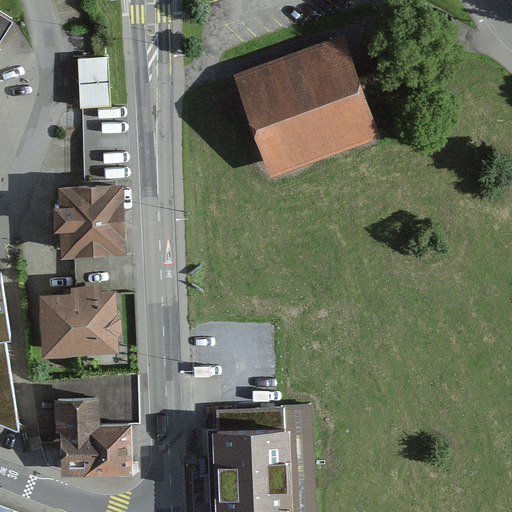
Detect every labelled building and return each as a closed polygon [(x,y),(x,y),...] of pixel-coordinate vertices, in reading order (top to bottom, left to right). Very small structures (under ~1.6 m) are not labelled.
[(0,45),(12,27),(0,19),(0,45)] [(345,30),(234,70),(271,171),(381,132),(345,30)] [(110,55),(79,56),(82,107),(112,106),(110,55)] [(133,182),(75,186),(80,250),(138,246),(133,182)] [(0,266),(0,414),(19,422),(5,330),(10,330),(0,266)] [(124,288),(54,292),(58,357),(127,353),(124,288)] [(103,395),(58,396),(59,435),(77,435),(78,470),(133,469),(132,421),(103,422),(103,395)] [(221,409),(225,511),(318,511),(314,405),(221,409)]
